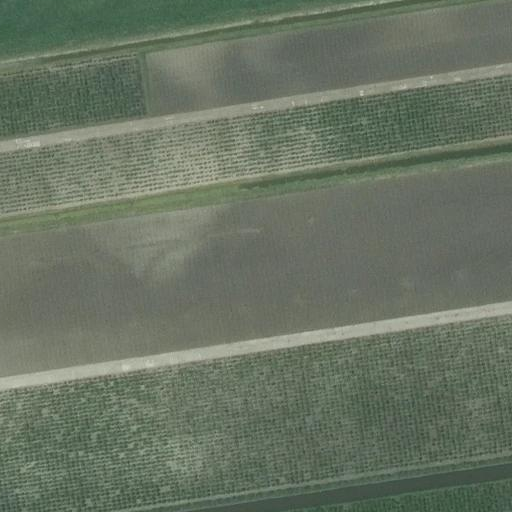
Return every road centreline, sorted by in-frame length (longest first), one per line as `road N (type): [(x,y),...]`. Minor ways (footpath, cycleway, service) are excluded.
road 1 (track): [(0,149),(511,70)]
road 2 (track): [(511,311),(0,385)]
